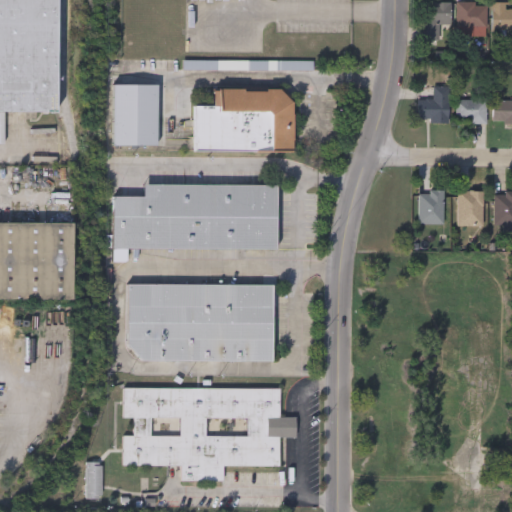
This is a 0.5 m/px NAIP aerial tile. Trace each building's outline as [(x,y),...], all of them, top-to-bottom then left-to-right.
[(0,0),(55,0),(55,112),(0,111),(0,0)] [(422,2),(448,2),(448,26),(437,26),(437,40),(422,40),(422,2)] [(455,28),(455,2),(485,2),(485,28),(455,28)] [(504,9),(511,9),(511,31),(490,31),(490,2),(504,2),(504,9)] [(246,69),(181,69),(181,60),(246,60),(246,69)] [(430,88),(447,87),(447,122),(416,123),(416,101),(431,100),(430,88)] [(292,152),(192,151),(192,106),(212,106),(212,89),(282,89),(282,99),(292,99),(292,152)] [(454,123),(454,101),(484,101),(484,123),(454,123)] [(511,101),(511,123),(491,123),(491,101),(511,101)] [(112,196),(142,196),(142,184),(274,184),(274,248),(112,248),(112,196)] [(442,191),(442,224),(417,224),(417,191),(442,191)] [(456,226),(456,191),(481,191),(481,226),(456,226)] [(511,193),(511,224),(492,224),(492,193),(511,193)] [(72,299),(0,299),(0,221),(72,222),(72,299)] [(271,284),(271,361),(142,360),(125,344),(125,284),(271,284)] [(122,465),(122,435),(132,435),(132,418),(122,418),(122,388),(278,389),(278,417),(294,417),(294,437),(279,437),(279,466),(222,466),(222,481),(180,481),(180,465),(122,465)] [(84,498),(84,461),(101,461),(101,498),(84,498)]
